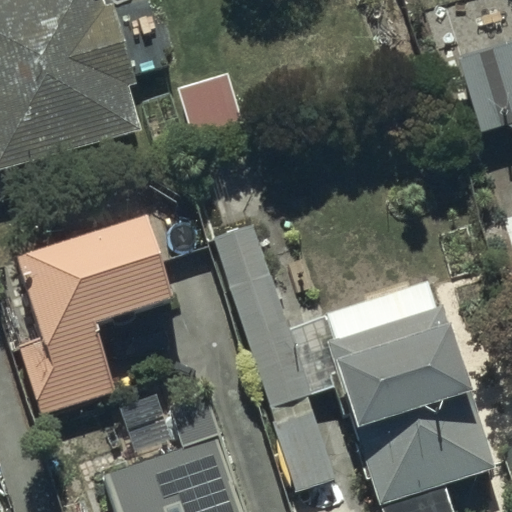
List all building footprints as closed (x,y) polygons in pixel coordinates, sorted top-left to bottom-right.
[(0,0),(0,180),(140,138),(128,99),(140,95),(113,10),(105,13),(100,0),(0,0)] [(511,49),(459,64),(482,145),(511,136),(511,49)] [(226,81),(176,97),(191,144),(241,128),(226,81)] [(143,229),(19,268),(43,343),(26,348),(49,419),(118,398),(98,335),(169,313),(143,229)] [(292,497),(334,483),(252,233),(210,246),(292,497)] [(431,289),(325,323),(334,351),(331,352),(338,372),(329,375),(351,444),(358,442),(380,511),(450,511),(445,495),(499,478),(446,313),(439,315),(431,289)] [(241,511),(205,403),(170,414),(185,456),(100,484),(109,511),(241,511)]
